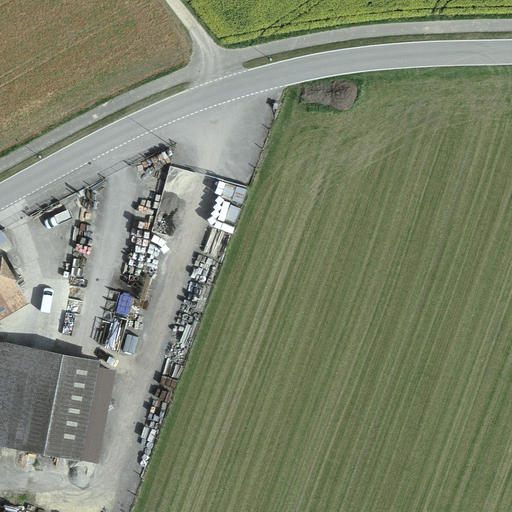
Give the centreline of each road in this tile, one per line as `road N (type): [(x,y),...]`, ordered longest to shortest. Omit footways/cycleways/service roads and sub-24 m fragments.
road 1 (unclassified): [(511,51),(345,61),(222,90),(111,135),(0,196)]
road 2 (unknown): [(222,90),(103,468),(88,477),(0,463)]
